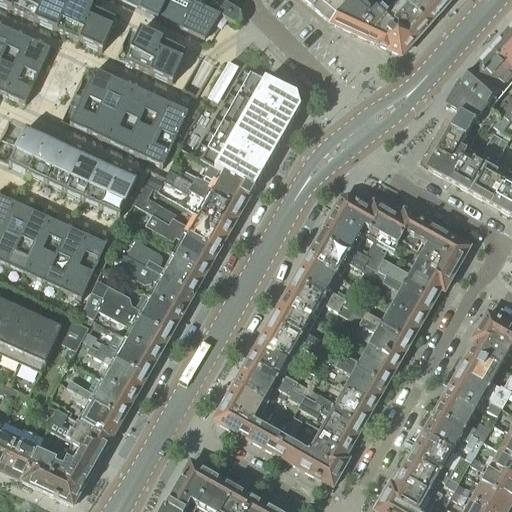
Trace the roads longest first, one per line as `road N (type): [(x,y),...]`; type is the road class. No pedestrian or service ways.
road 1 (secondary): [(167,424),(312,174),(357,134)]
road 2 (residential): [(479,281),(346,511)]
road 3 (residential): [(357,134),(388,176),(488,235),(492,248),(479,281)]
road 4 (secondary): [(357,134),(420,84),(496,0)]
road 5 (residential): [(321,511),(167,424)]
road 6 (residential): [(357,134),(338,101),(256,14),(255,0)]
